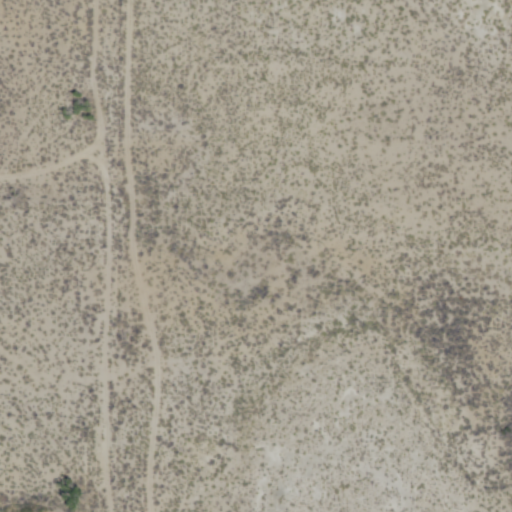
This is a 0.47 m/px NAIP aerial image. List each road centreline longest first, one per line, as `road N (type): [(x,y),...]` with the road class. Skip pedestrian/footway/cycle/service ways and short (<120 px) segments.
road 1 (track): [(158,511),(164,358),(140,241),(138,0)]
road 2 (track): [(120,509),(114,191),(91,88)]
